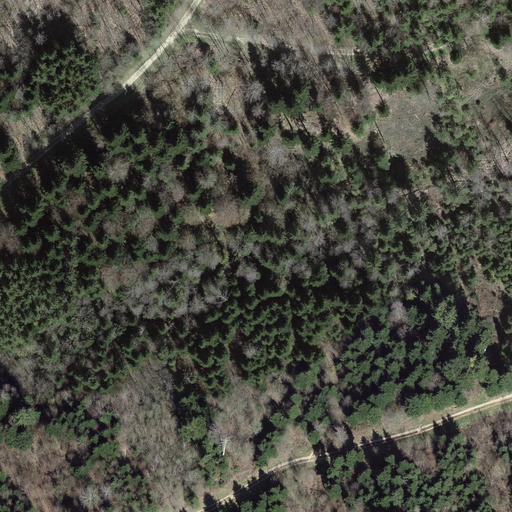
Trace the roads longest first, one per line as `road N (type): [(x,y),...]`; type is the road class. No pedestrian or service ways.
road 1 (track): [(185,27),(405,58),(511,15)]
road 2 (track): [(511,398),(298,461),(203,511)]
road 3 (track): [(201,0),(133,84),(0,191)]
